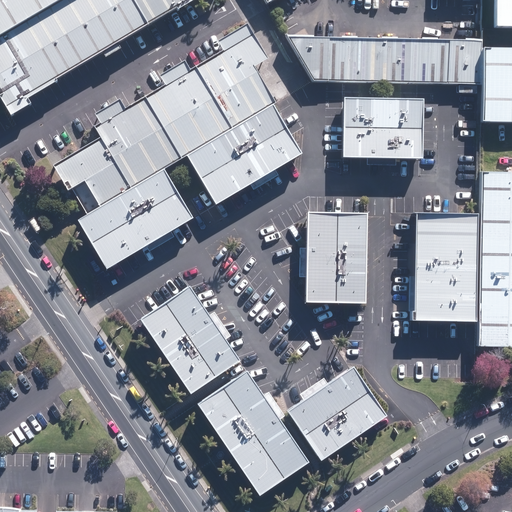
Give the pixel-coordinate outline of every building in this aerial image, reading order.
[(218,0),(0,0),(0,89),(16,117),(218,0)] [(264,0),(270,10),(286,0),(264,0)] [(511,0),(494,0),(494,36),(511,36),(511,0)] [(88,188),(103,212),(170,173),(187,163),(273,113),(293,103),(250,29),(93,120),(105,141),(52,172),(68,199),(88,188)] [(480,43),(288,40),(312,83),(479,86),(480,43)] [(511,56),(486,56),(485,129),(511,129),(511,56)] [(419,102),(342,101),(341,163),(418,164),(419,102)] [(303,164),(273,113),(187,163),(216,213),(303,164)] [(83,224),(113,274),(199,224),(170,173),(103,212),(83,224)] [(511,174),(476,174),(474,348),(511,348),(511,174)] [(470,323),(470,314),(471,214),(413,214),(412,322),(470,323)] [(372,218),(309,217),(307,309),(371,310),(372,218)] [(181,288),(136,321),(190,396),(236,364),(181,288)] [(350,369),(288,413),(322,460),(384,416),(350,369)] [(307,465),(242,375),(194,409),(259,500),(307,465)]
